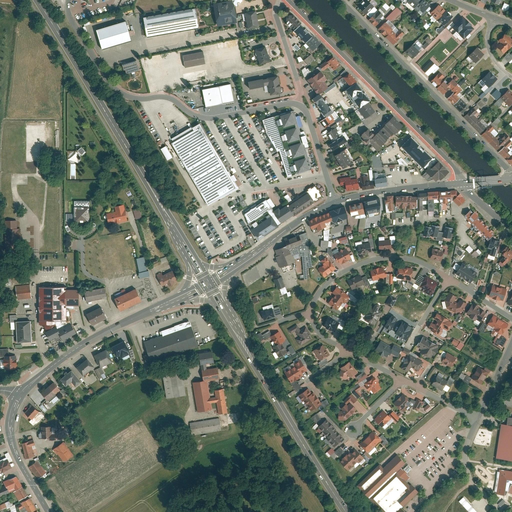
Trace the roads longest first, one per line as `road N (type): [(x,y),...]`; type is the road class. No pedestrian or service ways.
road 1 (residential): [(63,0),(95,66),(126,96),(169,98),(206,119),(299,103)]
road 2 (primary): [(35,0),(188,251)]
road 3 (residential): [(458,183),(449,164),(286,0)]
road 4 (secondary): [(511,174),(339,0)]
road 5 (primary): [(224,309),(344,511)]
road 6 (secondary): [(173,301),(109,328),(19,396)]
road 7 (residential): [(446,277),(414,258),(378,257),(333,276),(309,311)]
road 8 (secondary): [(19,396),(11,437),(48,511)]
road 9 (secondary): [(458,183),(335,202)]
